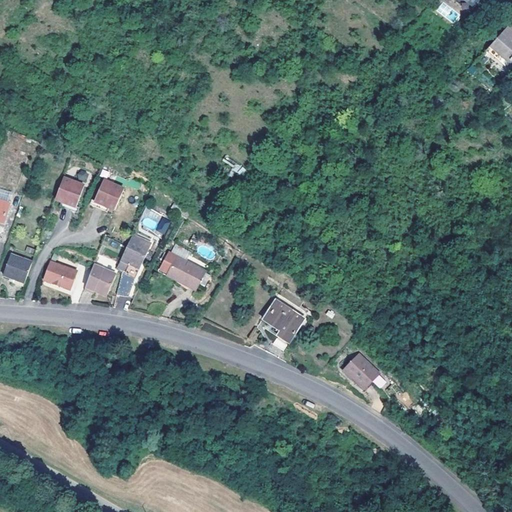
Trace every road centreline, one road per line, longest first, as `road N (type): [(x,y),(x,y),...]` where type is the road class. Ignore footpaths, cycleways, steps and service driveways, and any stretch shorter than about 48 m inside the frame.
road 1 (tertiary): [(479,511),(395,435),(291,377),(172,336),(0,314)]
road 2 (tertiary): [(0,444),(118,511)]
